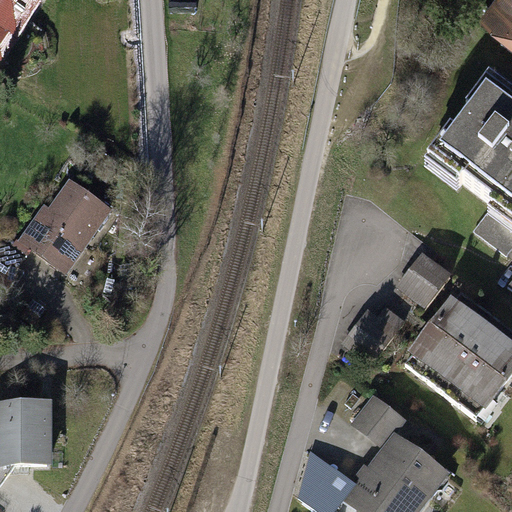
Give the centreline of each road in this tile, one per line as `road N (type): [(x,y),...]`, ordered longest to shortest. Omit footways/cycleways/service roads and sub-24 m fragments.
road 1 (residential): [(153,0),(167,256),(147,348),(81,511)]
road 2 (residential): [(239,511),(345,0)]
